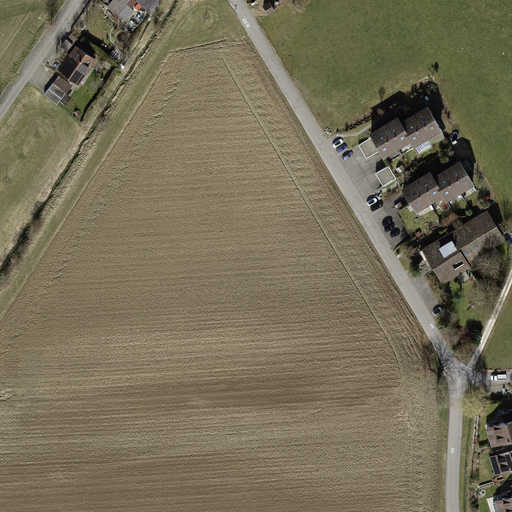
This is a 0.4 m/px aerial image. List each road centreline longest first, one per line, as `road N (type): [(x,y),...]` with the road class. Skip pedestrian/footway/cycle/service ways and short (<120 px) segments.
road 1 (residential): [(235,0),(459,381)]
road 2 (residential): [(0,109),(76,0)]
road 3 (residential): [(459,381),(453,511)]
